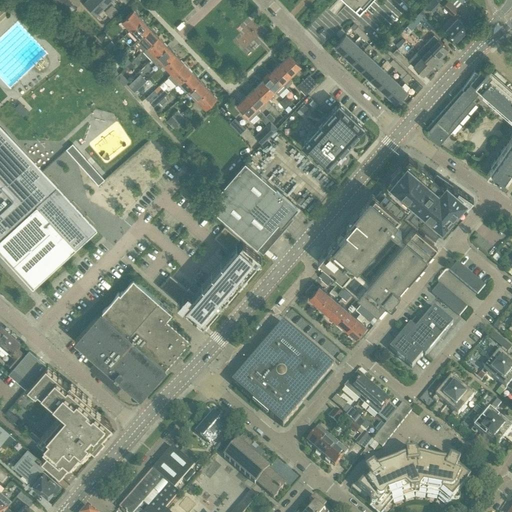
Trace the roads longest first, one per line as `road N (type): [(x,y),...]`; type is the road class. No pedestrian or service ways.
road 1 (tertiary): [(191,369),(400,131)]
road 2 (residential): [(411,397),(504,283),(455,241)]
road 3 (residential): [(264,0),(400,131)]
road 4 (residential): [(139,426),(0,305)]
road 5 (tertiary): [(400,131),(511,12)]
road 6 (residential): [(359,354),(455,241)]
road 7 (residential): [(281,446),(359,354)]
